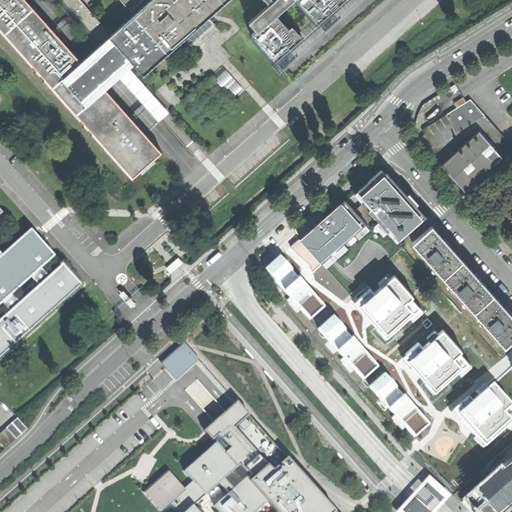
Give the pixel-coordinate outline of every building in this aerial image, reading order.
[(154,158),(161,151),(108,90),(114,85),(124,76),(99,48),(89,57),(83,61),(27,0),(0,0),(0,26),(132,177),(140,170),(142,172),(156,159),(154,158)] [(129,72),(136,66),(110,35),(111,34),(81,0),(56,0),(99,48),(124,76),(129,72)] [(121,0),(134,14),(111,34),(110,35),(136,66),(144,74),(198,27),(212,14),(227,0),(121,0)] [(265,0),(269,4),(249,22),(256,30),(252,34),(276,61),(303,37),(292,26),(289,28),(276,14),(291,0),(297,0),(318,23),(344,0),(265,0)] [(470,100),(448,114),(458,131),(483,115),(470,100)] [(479,131),(441,165),(451,176),(465,191),(502,157),(479,131)] [(381,169),(354,193),(363,203),(374,216),(387,231),(392,227),(402,238),(426,216),(416,205),(415,206),(388,175),(387,176),(381,169)] [(354,211),(345,200),(300,239),(321,263),(365,224),(354,211)] [(363,203),(354,211),(365,224),(374,216),(363,203)] [(0,213),(1,213),(0,212),(0,304),(2,303),(11,295),(31,277),(41,269),(54,256),(30,229),(0,256),(0,213)] [(432,225),(412,243),(505,346),(511,339),(511,315),(505,307),(476,275),(450,246),(432,225)] [(311,320),(326,307),(281,256),(266,269),(311,320)] [(0,356),(82,285),(64,264),(48,277),(38,286),(19,303),(9,311),(0,319),(0,356)] [(31,277),(38,286),(48,277),(41,269),(31,277)] [(370,287),(355,301),(388,337),(410,318),(412,320),(423,310),(415,301),(417,299),(393,272),(387,276),(386,275),(377,283),(380,285),(373,291),(370,287)] [(2,303),(9,311),(19,303),(11,295),(2,303)] [(365,380),(379,367),(332,315),(317,328),(365,380)] [(419,342),(402,357),(435,393),(459,373),(461,375),(472,365),(461,353),(463,351),(442,327),(437,332),(435,329),(427,336),(429,339),(422,345),(419,342)] [(187,365),(197,357),(183,342),(163,360),(169,368),(180,358),(187,365)] [(199,359),(197,357),(187,365),(180,358),(169,368),(163,360),(160,362),(175,380),(199,359)] [(414,438),(429,424),(383,373),(368,386),(414,438)] [(511,405),(491,382),(486,387),(484,384),(475,392),(477,393),(470,399),(468,397),(452,411),(484,447),(511,422),(511,410),(509,408),(511,405)] [(335,511),(236,401),(232,405),(229,408),(219,417),(208,426),(203,431),(212,441),(218,435),(230,448),(225,452),(228,456),(233,451),(238,456),(242,452),(241,451),(257,435),(277,455),(270,461),(273,465),(275,463),(309,491),(308,492),(317,502),(318,501),(326,511),(335,511)] [(0,433),(0,443),(5,449),(27,429),(17,418),(0,433)] [(228,456),(225,452),(216,442),(183,471),(192,481),(184,489),(167,470),(143,491),(161,511),(171,503),(178,511),(326,511),(318,501),(317,502),(308,492),(309,491),(275,463),(273,465),(270,461),(277,455),(257,435),(241,451),(242,452),(238,456),(233,451),(228,456)] [(509,511),(511,510),(511,456),(500,468),(498,466),(461,500),(472,511),(509,511)]
